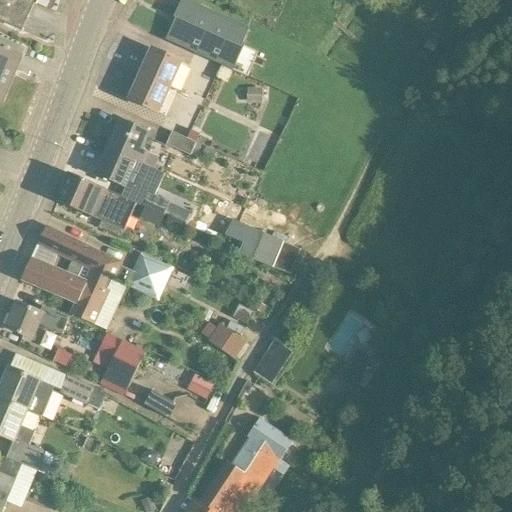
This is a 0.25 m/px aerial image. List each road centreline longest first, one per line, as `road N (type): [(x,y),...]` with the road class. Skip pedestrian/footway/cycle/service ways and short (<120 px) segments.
road 1 (track): [(218,417),(427,68),(511,3)]
road 2 (secondary): [(0,266),(99,0)]
